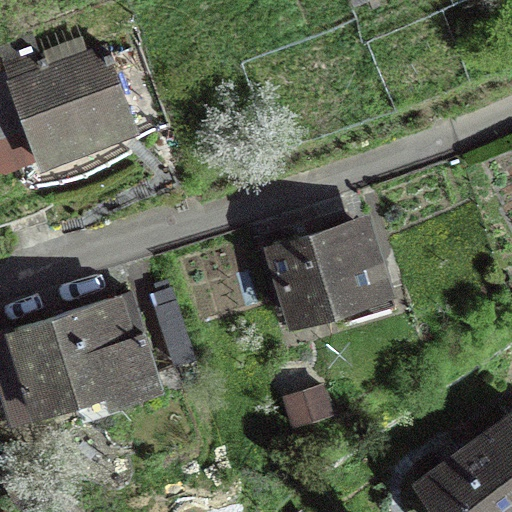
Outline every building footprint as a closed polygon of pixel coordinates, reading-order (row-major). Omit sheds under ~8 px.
[(137,121),(108,53),(7,96),(35,163),(137,121)] [(31,182),(0,191),(0,219),(5,235),(44,222),(31,182)] [(377,310),(356,228),(273,249),(294,331),(377,310)] [(144,382),(116,296),(0,334),(0,369),(18,423),(144,382)] [(0,409),(0,451),(17,444),(0,409)] [(511,511),(511,423),(422,486),(440,511),(511,511)]
